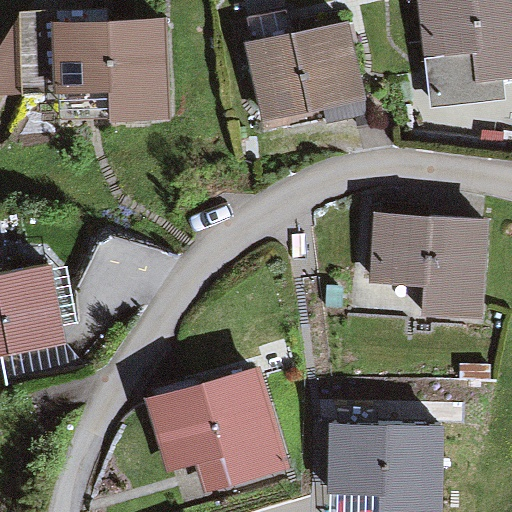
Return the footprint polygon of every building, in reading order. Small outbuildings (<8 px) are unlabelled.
[(511,82),(511,0),(418,0),(426,62),(476,56),(479,86),(511,82)] [(171,24),(54,28),(57,101),(110,99),(111,133),(174,131),(171,24)] [(365,101),(349,25),(244,47),(260,123),(365,101)] [(482,324),(489,224),(374,217),(369,287),(422,290),(420,320),(482,324)] [(78,331),(66,267),(0,279),(0,361),(69,349),(66,333),(78,331)] [(288,468),(259,368),(146,400),(168,475),(196,467),(203,493),(288,468)] [(444,511),(444,423),(329,423),(329,498),(381,498),(381,511),(444,511)]
